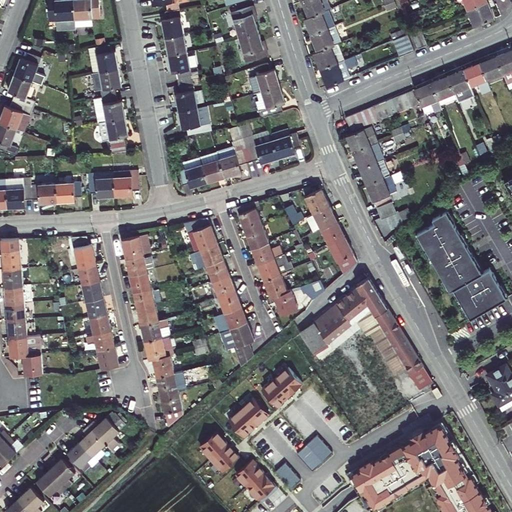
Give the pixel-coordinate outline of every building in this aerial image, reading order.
[(76,27),(76,25),(74,0),(47,0),(49,20),(57,19),(58,28),(76,27)] [(74,0),(76,25),(91,24),(92,26),(94,23),(93,22),(93,17),(101,16),(99,0),(74,0)] [(306,8),(310,17),(328,9),(332,7),(329,0),(303,0),(306,8)] [(465,0),(469,8),(489,0),(465,0)] [(489,0),(469,8),(475,25),(494,17),(490,6),(496,4),(494,1),(493,0),(489,0)] [(395,1),(385,4),(387,9),(397,5),(395,1)] [(232,12),(240,36),(259,30),(255,17),(257,17),(256,11),(254,5),(232,12)] [(185,33),(180,9),(166,11),(167,18),(162,19),(164,28),(166,37),(185,33)] [(328,9),(310,17),(306,18),(309,26),(312,34),(335,25),(328,9)] [(405,16),(407,21),(417,17),(415,12),(405,16)] [(316,42),(319,50),(337,43),(341,41),(335,25),(312,34),(316,42)] [(408,33),(406,28),(391,34),(393,39),(408,33)] [(428,44),(421,28),(412,32),(418,48),(428,44)] [(267,48),(265,43),(263,43),(259,30),(240,36),(247,61),(269,54),(267,48)] [(188,50),(185,33),(166,37),(167,45),(169,54),(188,50)] [(408,33),(393,39),(400,56),(415,49),(408,33)] [(111,50),(110,43),(96,46),(100,71),(119,67),(117,58),(116,50),(111,50)] [(319,50),(315,52),(318,60),(321,68),(337,61),(334,54),(340,51),(337,43),(319,50)] [(100,71),(96,46),(89,47),(94,72),(100,71)] [(511,49),(505,52),(497,56),(504,72),(506,79),(511,76),(511,49)] [(193,75),(188,50),(169,54),(170,63),(172,71),(177,70),(178,77),(193,75)] [(15,74),(33,80),(43,84),(46,75),(37,71),(42,57),(29,51),(26,58),(22,57),(18,65),(15,74)] [(343,59),(340,51),(334,54),(337,61),(343,59)] [(489,59),(481,62),(487,79),(504,72),(497,56),(489,59)] [(337,61),(321,68),(325,76),(328,85),(344,78),(341,69),(348,67),(344,58),(343,59),(337,61)] [(271,69),(269,62),(255,66),(263,90),(281,85),(278,76),(276,67),(271,69)] [(472,66),(464,69),(471,85),(477,83),(481,92),(491,88),(487,79),(481,62),(472,66)] [(121,76),(119,67),(100,71),(94,72),(93,72),(96,90),(101,89),(103,96),(117,93),(115,86),(122,85),(121,76)] [(351,75),(348,67),(341,69),(344,78),(351,75)] [(456,72),(448,75),(455,92),(457,98),(458,101),(474,95),(471,85),(464,69),(456,72)] [(27,96),(33,80),(15,74),(12,82),(9,90),(16,92),(13,100),(34,107),(36,100),(27,96)] [(193,75),(178,77),(179,84),(194,82),(193,78),(193,75)] [(432,82),(438,98),(441,104),(457,98),(455,92),(448,75),(440,79),(432,82)] [(181,91),(176,92),(177,101),(179,110),(198,106),(194,82),(179,84),(181,91)] [(415,88),(422,105),(425,112),(441,105),(441,104),(438,98),(432,82),(424,85),(415,88)] [(281,85),(263,90),(258,92),(260,99),(257,100),(262,116),(266,115),(284,110),(282,103),(286,102),(283,93),(281,85)] [(410,90),(407,92),(412,105),(419,103),(413,89),(410,90)] [(412,105),(407,92),(403,93),(400,95),(405,108),(412,105)] [(107,120),(126,117),(124,108),(122,99),(118,100),(117,93),(103,96),(95,97),(100,122),(107,120)] [(396,96),(393,97),(399,111),(405,108),(400,95),(396,96)] [(399,111),(393,97),(390,98),(386,100),(392,114),(399,111)] [(0,119),(0,121),(18,128),(25,131),(34,107),(13,100),(11,106),(6,104),(3,113),(0,119)] [(392,114),(386,100),(383,101),(380,103),(385,116),(392,114)] [(385,116),(380,103),(376,104),(373,105),(378,119),(385,116)] [(212,129),(208,105),(204,105),(198,106),(179,110),(181,118),(182,127),(187,126),(189,133),(193,133),(211,129),(212,129)] [(378,119),(373,105),(369,107),(366,108),(372,122),(378,119)] [(372,122),(366,108),(363,110),(359,111),(365,125),(372,122)] [(365,125),(359,111),(356,112),(352,114),(358,128),(365,125)] [(358,128),(352,114),(349,115),(346,116),(352,130),(358,128)] [(128,151),(125,135),(129,134),(127,126),(126,117),(107,120),(100,122),(103,139),(111,138),(113,152),(128,151)] [(12,144),(18,128),(0,121),(0,147),(16,154),(19,147),(12,144)] [(352,142),(355,150),(370,144),(376,142),(378,141),(372,125),(366,127),(359,130),(352,132),(349,134),(352,142)] [(392,130),(394,135),(404,131),(402,126),(392,130)] [(272,134),(279,157),(287,154),(296,152),(294,147),(302,145),(299,137),(297,131),(290,133),(289,128),(272,134)] [(254,134),(252,129),(242,132),(243,138),(254,134)] [(404,131),(394,135),(396,140),(406,136),(404,131)] [(270,160),(279,157),(272,134),(255,139),(254,134),(243,138),(246,147),(250,146),(254,160),(260,158),(262,162),(270,160)] [(491,137),(495,147),(501,144),(497,135),(491,137)] [(491,148),(495,147),(491,137),(487,139),(491,148)] [(234,145),(217,151),(225,176),(234,173),(242,171),(240,164),(247,162),(243,148),(246,147),(243,138),(233,141),(234,145)] [(370,144),(355,150),(359,158),(362,167),(377,161),(370,144)] [(243,148),(247,162),(250,161),(254,160),(250,146),(246,147),(243,148)] [(200,156),(203,163),(208,181),(217,178),(225,176),(217,151),(200,156)] [(466,151),(461,153),(464,163),(470,161),(466,151)] [(464,163),(461,153),(456,155),(460,165),(464,163)] [(184,161),(186,168),(203,163),(200,156),(184,161)] [(365,175),(368,183),(389,175),(391,174),(383,158),(383,159),(377,161),(362,167),(365,175)] [(203,163),(186,168),(179,171),(181,177),(183,184),(190,182),(191,186),(208,181),(203,163)] [(139,169),(114,170),(116,195),(125,194),(134,194),(133,189),(140,188),(139,169)] [(116,195),(114,170),(89,172),(90,192),(98,191),(98,196),(107,196),(116,195)] [(389,175),(368,183),(371,191),(375,200),(376,199),(379,206),(393,200),(395,200),(392,193),(397,191),(391,174),(389,175)] [(31,176),(7,178),(9,207),(18,206),(26,206),(26,198),(32,198),(31,184),(31,176)] [(0,207),(0,208),(9,207),(7,178),(0,178),(0,207)] [(82,180),(56,182),(58,201),(67,200),(76,199),(75,195),(83,194),(82,180)] [(49,201),(58,201),(56,182),(31,184),(32,198),(40,197),(40,202),(49,201)] [(314,213),(331,205),(326,196),(322,188),(306,195),(314,213)] [(237,206),(247,231),(264,225),(257,206),(260,205),(259,200),(237,206)] [(393,200),(379,206),(383,216),(396,210),(393,200)] [(293,204),(286,207),(290,215),(294,223),(304,218),(301,211),(298,212),(293,204)] [(322,227),(322,228),(338,220),(334,213),(331,205),(314,213),(317,219),(310,221),(315,231),(322,227)] [(444,278),(451,290),(452,289),(454,288),(471,317),(507,297),(490,267),(483,271),(447,209),(433,217),(436,222),(418,232),(420,235),(434,260),(444,278)] [(218,241),(209,216),(185,222),(195,250),(201,248),(218,241)] [(322,228),(330,243),(345,235),(342,228),(338,220),(322,228)] [(247,231),(253,247),(270,240),(264,225),(247,231)] [(141,234),(123,238),(128,257),(145,253),(151,251),(147,233),(141,234)] [(344,273),(358,261),(352,248),(345,235),(330,243),(344,273)] [(434,260),(420,235),(417,236),(431,261),(434,260)] [(73,236),(79,267),(97,262),(93,243),(90,244),(88,236),(73,236)] [(20,237),(2,238),(4,259),(5,269),(23,267),(20,237)] [(270,240),(253,247),(259,263),(283,253),(280,244),(272,247),(270,240)] [(201,248),(207,263),(224,257),(218,241),(201,248)] [(259,263),(265,278),(282,272),(286,270),(294,267),(292,260),(289,261),(286,252),(283,253),(259,263)] [(128,257),(131,273),(148,270),(148,269),(154,267),(152,256),(146,257),(145,253),(128,257)] [(207,263),(213,280),(230,273),(224,257),(207,263)] [(316,267),(312,260),(307,262),(310,270),(316,267)] [(101,279),(97,262),(79,267),(83,283),(101,279)] [(24,284),(23,267),(5,269),(6,277),(6,285),(24,284)] [(131,273),(135,290),(152,286),(152,283),(157,282),(154,269),(149,270),(148,270),(131,273)] [(282,273),(282,272),(265,278),(272,296),(275,295),(289,290),(282,273)] [(213,280),(219,295),(236,288),(230,273),(213,280)] [(330,340),(360,315),(371,306),(406,366),(421,389),(433,380),(415,351),(395,318),(370,276),(357,284),(358,286),(302,333),(317,355),(331,344),(330,340)] [(321,278),(302,285),(306,292),(313,298),(326,288),(321,278)] [(448,291),(451,290),(444,278),(442,280),(448,291)] [(101,279),(83,283),(87,299),(105,295),(101,279)] [(215,297),(219,295),(213,280),(209,281),(215,297)] [(7,294),(8,302),(25,301),(24,284),(6,285),(7,294)] [(135,290),(139,306),(156,302),(156,301),(162,300),(159,288),(153,290),(152,286),(135,290)] [(219,295),(225,311),(242,304),(236,288),(219,295)] [(469,319),(471,317),(454,288),(452,289),(469,319)] [(289,290),(275,295),(282,314),(299,307),(292,289),(289,290)] [(108,311),(105,295),(87,299),(91,316),(108,311)] [(8,310),(9,319),(27,317),(25,301),(8,302),(8,310)] [(141,314),(142,322),(160,318),(156,302),(139,306),(141,314)] [(248,320),(242,304),(225,311),(217,314),(223,329),(248,320)] [(196,310),(183,313),(184,321),(199,318),(196,310)] [(112,328),(108,311),(91,316),(94,332),(112,328)] [(142,322),(146,339),(163,335),(169,333),(167,324),(170,324),(169,316),(160,318),(142,322)] [(27,317),(9,319),(10,328),(11,338),(28,336),(27,317)] [(248,320),(223,329),(220,331),(227,350),(235,347),(242,366),(255,355),(249,341),(255,339),(248,320)] [(116,344),(112,328),(94,332),(88,333),(89,341),(96,339),(98,348),(116,344)] [(150,358),(153,357),(171,353),(174,352),(173,344),(171,337),(170,334),(163,336),(163,335),(146,339),(150,358)] [(41,335),(28,336),(11,338),(11,346),(12,355),(24,354),(42,353),(41,335)] [(193,341),(195,347),(208,344),(205,336),(193,341)] [(98,348),(103,368),(120,363),(116,344),(98,348)] [(208,344),(195,347),(196,354),(210,350),(208,344)] [(44,372),(42,353),(24,354),(25,364),(26,374),(38,372),(44,372)] [(153,357),(158,376),(175,372),(171,353),(153,357)] [(496,400),(499,405),(511,397),(511,372),(506,363),(497,368),(487,374),(498,392),(493,395),(496,400)] [(303,383),(289,366),(262,390),(276,407),(303,383)] [(158,376),(161,392),(179,388),(187,387),(183,370),(181,370),(175,372),(158,376)] [(219,377),(213,379),(214,383),(217,387),(223,382),(219,377)] [(437,387),(432,390),(437,398),(442,395),(437,387)] [(179,388),(161,392),(169,425),(184,413),(179,388)] [(271,412),(257,395),(230,420),(244,436),(271,412)] [(502,410),(511,404),(511,397),(499,405),(502,410)] [(92,422),(89,425),(106,443),(116,454),(124,446),(116,438),(122,432),(120,429),(127,423),(116,412),(115,413),(113,411),(108,416),(107,416),(100,423),(97,419),(96,421),(95,420),(92,422)] [(493,511),(441,423),(426,431),(424,428),(403,439),(406,443),(375,461),(374,459),(360,467),(362,469),(353,475),(361,489),(364,488),(375,506),(410,486),(409,484),(430,472),(442,492),(438,494),(447,511),(493,511)] [(84,437),(81,441),(94,455),(106,443),(89,425),(84,430),(88,434),(84,437)] [(0,443),(10,435),(5,430),(0,434),(0,433),(0,443)] [(217,430),(200,444),(224,471),(240,456),(217,430)] [(0,462),(3,465),(24,445),(17,438),(15,440),(10,435),(0,443),(0,462)] [(94,455),(81,441),(75,446),(69,452),(73,457),(70,459),(76,467),(79,464),(85,470),(92,464),(94,465),(99,460),(94,455)] [(56,463),(50,469),(67,487),(73,482),(69,478),(75,472),(62,458),(56,463)] [(253,459),(236,473),(260,499),(276,484),(253,459)] [(85,470),(79,464),(76,467),(82,473),(85,470)] [(51,495),(57,489),(61,493),(67,487),(50,469),(44,475),(38,480),(51,495)] [(75,472),(69,478),(73,482),(79,476),(75,472)] [(40,511),(42,511),(38,507),(45,500),(32,486),(26,492),(19,498),(32,511),(40,511)] [(13,503),(7,509),(9,511),(32,511),(19,498),(13,503)]
